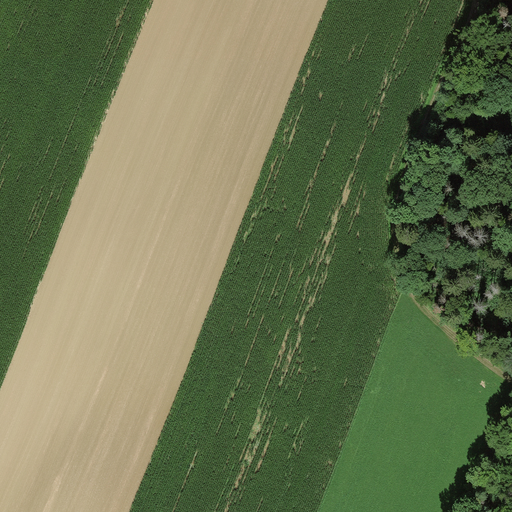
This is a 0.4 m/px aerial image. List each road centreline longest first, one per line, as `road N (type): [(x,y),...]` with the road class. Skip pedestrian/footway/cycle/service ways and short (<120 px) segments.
road 1 (track): [(472,0),(399,191),(399,262),(408,293),(511,385)]
road 2 (track): [(511,397),(473,511)]
